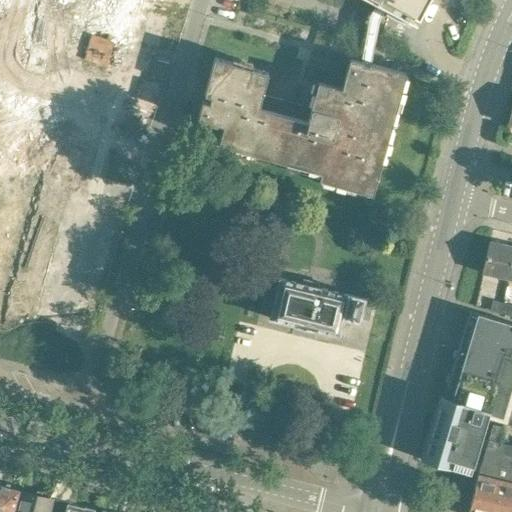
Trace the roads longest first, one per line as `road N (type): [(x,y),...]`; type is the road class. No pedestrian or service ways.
road 1 (residential): [(86,412),(203,0)]
road 2 (tertiary): [(328,502),(0,420)]
road 3 (tertiary): [(374,511),(449,201)]
road 4 (residential): [(328,502),(290,463),(86,412)]
road 5 (tertiary): [(449,201),(511,12)]
